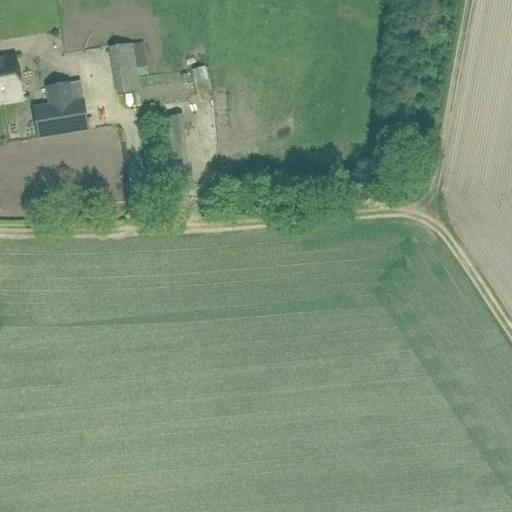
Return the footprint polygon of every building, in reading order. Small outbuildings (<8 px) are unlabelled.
[(2,104),(24,99),(15,56),(5,58),(5,60),(0,60),(0,101),(2,102),(2,104)] [(195,71),(197,83),(209,80),(206,68),(195,71)] [(164,89),(155,74),(140,83),(149,98),(164,89)] [(92,89),(96,100),(89,103),(97,127),(119,120),(107,84),(92,89)] [(47,106),(33,108),(39,141),(90,133),(84,102),(73,104),(69,85),(44,89),(47,106)] [(239,177),(243,165),(230,161),(226,173),(239,177)]
